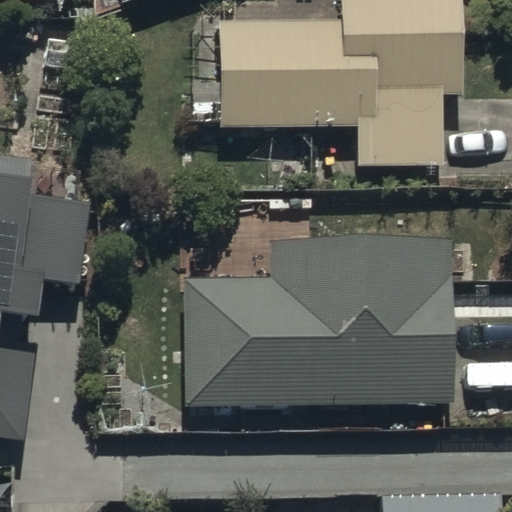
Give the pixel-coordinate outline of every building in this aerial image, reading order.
[(112,0),(117,11),(150,0),(112,0)] [(337,0),(338,24),(214,24),(214,129),(350,129),(350,173),(443,173),(443,99),(463,99),(463,0),(337,0)] [(0,150),(0,433),(22,436),(35,346),(0,341),(0,308),(40,314),(45,277),(80,282),(92,199),(31,190),(36,155),(0,150)] [(183,282),(182,409),(453,411),(454,242),(266,241),(266,283),(183,282)] [(501,511),(501,497),(377,500),(377,511),(501,511)]
